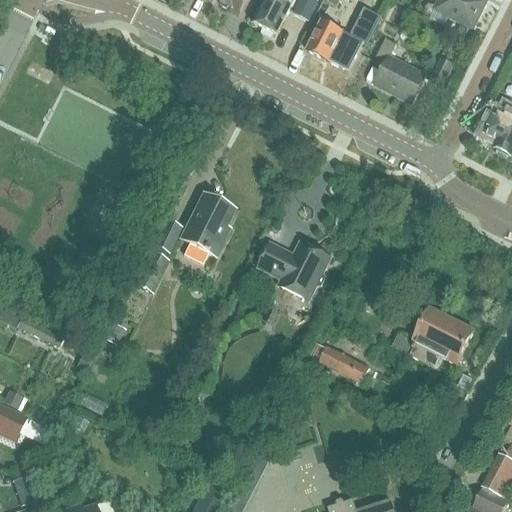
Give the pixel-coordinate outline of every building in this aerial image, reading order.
[(226,11),(229,9),(239,14),(246,0),(218,0),(217,3),(220,5),(220,8),(226,11)] [(295,0),(266,0),(252,27),(276,38),(295,1),(295,0)] [(301,0),(300,0),(292,16),(295,18),(307,24),(315,7),(301,0)] [(327,0),(326,3),(338,9),(342,0),(327,0)] [(470,29),(472,30),(485,4),(477,0),(440,0),(435,11),(461,25),(470,29)] [(366,48),(379,21),(369,15),(360,31),(354,28),(349,38),(320,23),(305,53),(347,75),(362,46),(366,48)] [(461,25),(457,33),(465,37),(470,29),(461,25)] [(411,107),(425,77),(389,59),(395,47),(384,42),(373,64),(383,69),(374,88),(411,107)] [(440,90),(452,68),(440,62),(429,84),(440,90)] [(511,107),(502,102),(496,114),(495,113),(483,137),(497,144),(494,151),(510,160),(511,155),(511,107)] [(226,231),(235,214),(202,197),(179,242),(215,260),(229,232),(226,231)] [(154,249),(168,256),(181,232),(166,224),(154,249)] [(286,256),(270,247),(258,270),(282,282),(279,288),(308,303),(315,289),(320,289),(325,280),(322,276),(329,261),(300,246),(293,261),(286,257),(286,256)] [(153,298),(170,264),(150,254),(134,288),(153,298)] [(0,325),(15,333),(17,330),(59,351),(64,341),(22,320),(21,321),(0,310),(0,325)] [(416,348),(410,360),(437,374),(443,362),(456,368),(473,334),(429,312),(412,345),(412,346),(416,348)] [(108,336),(113,321),(102,318),(97,332),(108,336)] [(117,327),(108,343),(117,349),(126,332),(117,327)] [(312,344),(302,364),(310,368),(320,348),(312,344)] [(361,387),(369,372),(326,350),(318,365),(361,387)] [(92,365),(83,361),(77,371),(86,376),(92,365)] [(408,385),(396,411),(420,423),(429,403),(421,399),(424,392),(408,385)] [(18,414),(23,404),(8,397),(4,406),(18,414)] [(511,404),(502,423),(511,428),(511,404)] [(27,420),(0,406),(0,440),(14,447),(27,420)] [(245,429),(236,446),(252,455),(262,438),(245,429)] [(511,447),(508,454),(502,451),(499,457),(511,463),(511,447)] [(511,463),(499,457),(483,491),(506,503),(511,492),(511,463)] [(257,461),(230,511),(243,511),(267,467),(257,461)] [(208,486),(195,511),(217,511),(226,495),(208,486)] [(447,498),(430,489),(430,491),(434,511),(446,511),(452,501),(447,498)] [(483,491),(474,509),(471,508),(468,511),(502,511),(507,504),(506,503),(483,491)] [(391,511),(389,503),(361,511),(356,511),(353,502),(327,511),(391,511)]
